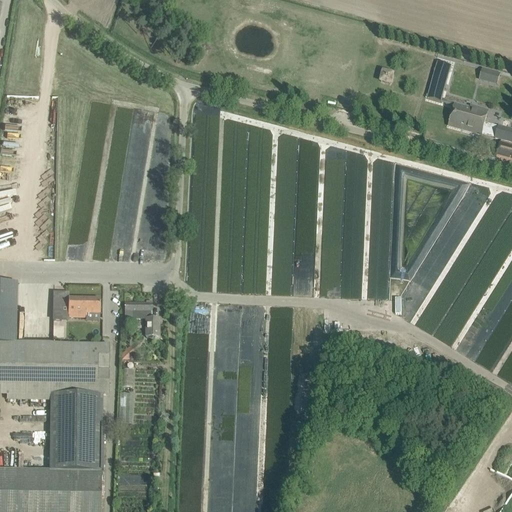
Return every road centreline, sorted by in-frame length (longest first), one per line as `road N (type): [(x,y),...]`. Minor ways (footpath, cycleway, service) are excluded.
road 1 (unknown): [(173,302),(340,302),(406,326),(511,392)]
road 2 (unclassified): [(185,87),(511,172)]
road 3 (unclassified): [(173,302),(185,87)]
road 4 (track): [(164,511),(173,302)]
road 5 (unknown): [(175,270),(12,274),(0,281)]
road 6 (unclassified): [(185,87),(133,61),(51,0)]
